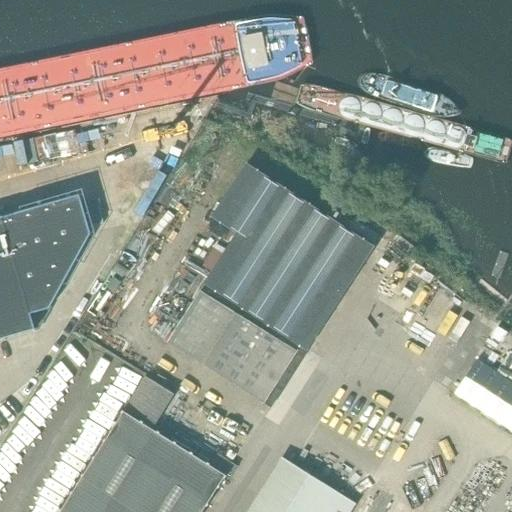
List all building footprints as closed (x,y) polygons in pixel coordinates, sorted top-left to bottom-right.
[(206,282),(207,283),(168,341),(264,404),(301,347),(307,350),(374,247),(246,164),(213,215),(238,232),(206,282)] [(83,195),(0,218),(0,340),(38,329),(33,314),(53,309),(93,234),(83,195)] [(511,382),(476,360),(454,394),(511,432),(511,382)] [(203,511),(226,475),(153,429),(125,412),(61,511),(203,511)] [(350,511),(356,504),(294,465),(265,511),(350,511)]
